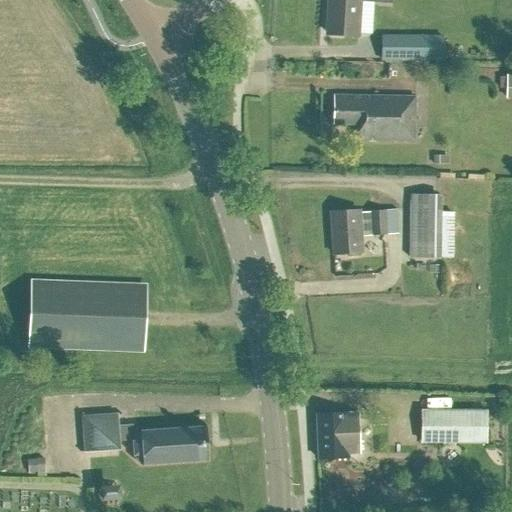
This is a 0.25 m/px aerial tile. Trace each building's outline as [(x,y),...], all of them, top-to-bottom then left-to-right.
[(328,0),(327,33),(357,35),(359,0),(328,0)] [(403,36),(403,61),(439,61),(439,37),(403,36)] [(505,99),(511,99),(511,75),(506,75),(506,78),(499,78),(498,88),(505,88),(505,99)] [(414,97),(333,96),(333,125),(355,125),(355,140),(413,141),(414,97)] [(431,156),(431,164),(447,164),(446,156),(431,156)] [(446,258),(445,212),(430,213),(430,196),(401,197),(403,259),(446,258)] [(358,211),(330,212),(333,254),(361,253),(360,237),(396,235),(394,211),(367,213),(367,214),(358,214),(358,211)] [(144,310),(145,287),(30,284),(30,307),(37,307),(36,325),(29,324),(28,345),(143,349),(144,325),(133,325),(134,309),(144,310)] [(486,411),(420,410),(419,443),(486,443),(486,411)] [(356,413),(316,415),(317,459),(348,457),(348,452),(358,452),(356,413)] [(141,433),(137,434),(135,429),(131,425),(118,426),(117,414),(81,417),(84,452),(120,450),(120,441),(133,441),(135,460),(138,463),(143,462),(144,467),(208,462),(207,450),(208,450),(207,437),(206,437),(205,425),(141,429),(141,433)] [(45,476),(44,458),(27,459),(28,473),(36,473),(36,476),(45,476)] [(411,493),(387,493),(388,509),(411,508),(411,493)]
